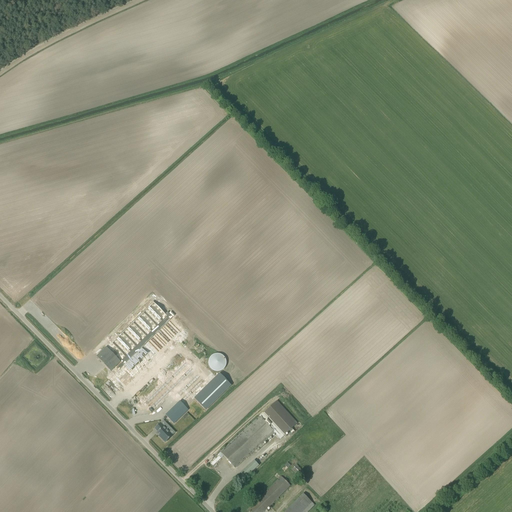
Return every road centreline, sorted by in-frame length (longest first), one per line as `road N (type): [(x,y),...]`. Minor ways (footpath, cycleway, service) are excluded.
road 1 (unclassified): [(211,511),(0,295)]
road 2 (track): [(140,0),(0,73)]
